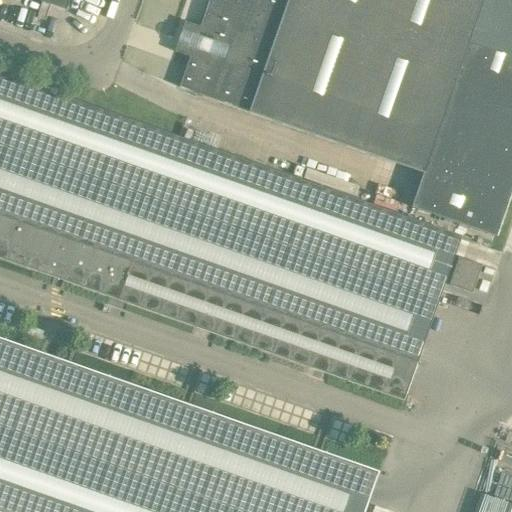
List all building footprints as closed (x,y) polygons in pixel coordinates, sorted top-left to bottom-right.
[(31,0),(65,11),(68,0),(31,0)] [(511,0),(226,0),(226,2),(220,0),(210,0),(201,27),(196,25),(185,56),(190,57),(180,87),(250,112),(425,173),(413,208),(497,236),(511,193),(511,0)] [(0,259),(403,401),(460,237),(0,75),(0,259)] [(471,293),(481,266),(458,258),(448,285),(471,293)] [(0,511),(364,511),(373,489),(378,472),(0,339),(0,511)]
